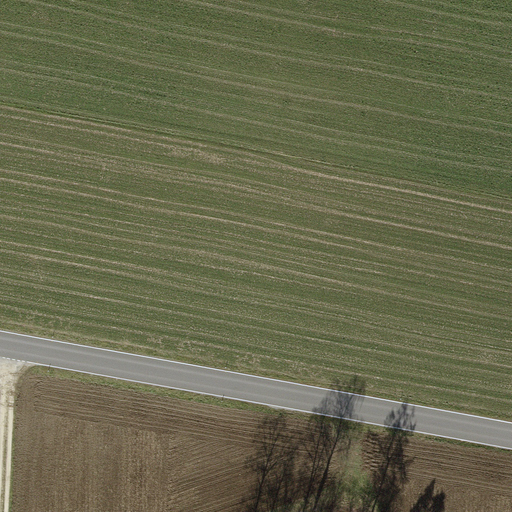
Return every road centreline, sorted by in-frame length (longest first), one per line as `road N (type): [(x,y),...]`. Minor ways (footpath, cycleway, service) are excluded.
road 1 (tertiary): [(0,342),(511,436)]
road 2 (track): [(5,511),(10,344)]
